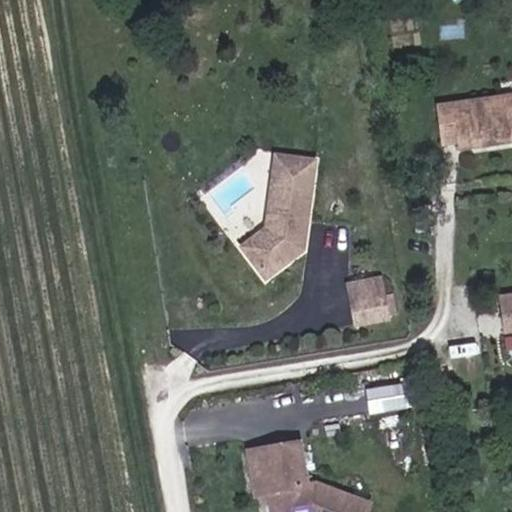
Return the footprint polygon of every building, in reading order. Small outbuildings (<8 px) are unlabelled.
[(511,91),(438,105),(445,143),(511,131),(511,91)] [(274,225),(251,242),(273,272),(311,244),(320,161),(281,160),(274,225)] [(250,237),(261,225),(249,214),(238,226),(250,237)] [(391,314),(384,275),(354,280),(362,319),(391,314)] [(369,384),(370,409),(412,408),(412,384),(369,384)] [(304,442),(268,449),(275,493),(277,511),(370,511),(374,504),(320,484),(310,485),(304,442)] [(261,494),(275,493),(268,449),(254,451),(261,494)]
